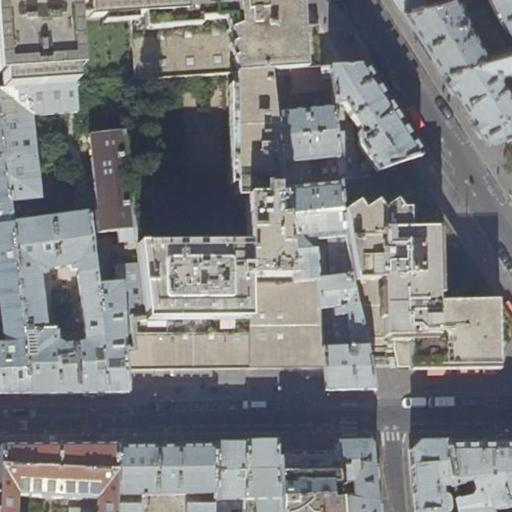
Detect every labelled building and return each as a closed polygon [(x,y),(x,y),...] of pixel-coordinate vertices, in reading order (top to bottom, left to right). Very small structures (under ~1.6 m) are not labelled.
[(0,0),(0,84),(0,91),(73,86),(68,19),(88,18),(88,20),(129,17),(134,82),(234,75),(271,73),(320,70),(316,25),(302,26),(300,0),(0,0)] [(395,0),(401,9),(426,2),(425,0),(395,0)] [(431,0),(426,2),(401,9),(421,41),(440,69),(500,53),(498,45),(486,48),(457,0),(463,0),(464,1),(466,0),(431,0)] [(511,0),(488,0),(511,43),(511,0)] [(511,49),(500,53),(440,69),(462,104),(484,139),(511,130),(511,49)] [(329,69),(333,108),(344,107),(362,134),(358,135),(360,149),(367,161),(361,166),(362,177),(407,161),(419,157),(384,102),(362,67),(329,69)] [(324,368),(327,391),(375,390),(364,338),(352,277),(353,276),(341,205),(342,204),(340,179),(336,138),(333,108),(329,69),(320,70),(271,73),(294,283),(318,281),(320,309),(324,368)] [(294,283),(271,73),(234,75),(236,199),(246,199),(247,244),(137,245),(139,265),(145,316),(131,318),(134,350),(124,351),(125,370),(146,370),(218,369),(274,368),(324,368),(320,309),(318,281),(294,283)] [(73,86),(0,91),(0,119),(30,394),(71,393),(127,393),(125,370),(124,351),(134,350),(131,318),(145,316),(139,265),(114,268),(116,284),(98,286),(91,233),(116,230),(117,243),(136,241),(125,132),(89,135),(96,212),(40,220),(31,117),(77,113),(74,86),(73,86)] [(0,393),(30,394),(0,119),(0,324),(2,346),(0,345),(0,393)] [(345,137),(336,138),(340,179),(347,179),(345,163),(347,162),(345,137)] [(431,198),(407,161),(362,177),(360,178),(347,179),(340,179),(342,204),(341,205),(353,276),(352,277),(364,338),(380,338),(392,338),(392,350),(397,368),(422,368),(455,367),(486,367),(497,367),(511,339),(511,324),(485,282),(459,242),(431,198)] [(452,488),(455,511),(511,511),(511,441),(494,442),(443,443),(452,488)] [(213,445),(211,511),(277,511),(277,459),(277,442),(248,443),(245,443),(245,444),(213,445)] [(336,458),(339,485),(349,484),(350,497),(344,498),(345,511),(375,511),(375,506),(370,448),(365,443),(335,444),(336,458)] [(440,489),(452,488),(443,443),(428,443),(418,443),(410,451),(414,500),(415,511),(448,511),(449,511),(449,509),(447,498),(444,496),(441,495),(440,489)] [(211,511),(213,445),(166,445),(116,446),(113,511),(211,511)] [(54,446),(0,447),(0,453),(0,511),(113,511),(116,446),(54,446)] [(308,458),(277,459),(277,511),(340,511),(339,485),(336,458),(308,458)]
